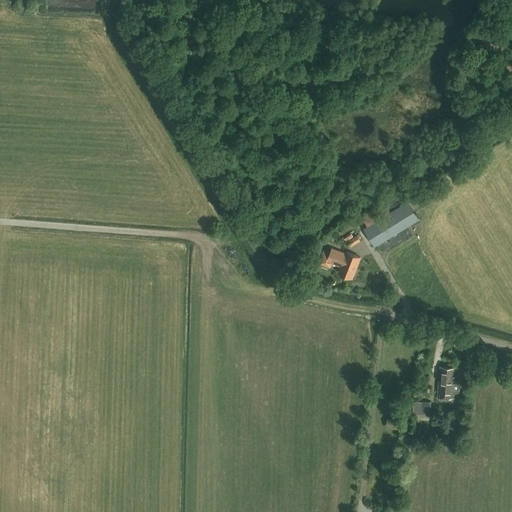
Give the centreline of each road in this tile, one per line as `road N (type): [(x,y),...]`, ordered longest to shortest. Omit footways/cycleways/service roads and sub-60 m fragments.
road 1 (track): [(270,284),(121,30),(127,0)]
road 2 (track): [(0,222),(220,238),(248,278),(270,284)]
road 3 (unknown): [(356,507),(373,310)]
road 4 (track): [(270,284),(409,318)]
